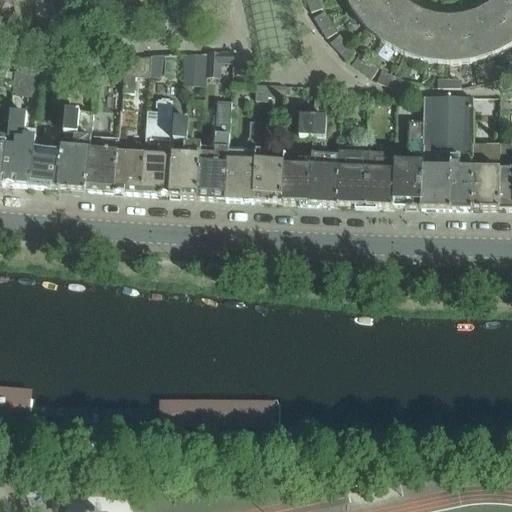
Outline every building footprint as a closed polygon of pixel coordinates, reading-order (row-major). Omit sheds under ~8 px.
[(351,12),(370,0),(344,0),(345,1),(348,6),(351,12)] [(366,31),(397,0),(370,0),(351,12),(354,16),(359,22),(362,26),(366,31)] [(384,45),(410,8),(407,5),(404,3),(402,1),(400,0),(397,0),(366,31),(371,35),(375,39),(380,42),(384,45)] [(511,10),(500,0),(498,0),(497,1),(494,3),(492,5),(489,8),(511,40),(511,10)] [(511,0),(500,0),(511,10),(511,0)] [(320,2),(309,6),(311,14),(323,9),(320,2)] [(141,17),(139,7),(124,11),(127,21),(141,17)] [(404,56),(422,14),(417,12),(413,10),(410,8),(384,45),(388,48),(393,51),(398,54),(404,56)] [(511,47),(511,40),(489,8),(485,10),(483,11),(477,14),(495,56),(500,54),(506,51),(510,48),(511,47)] [(127,21),(124,11),(110,14),(112,25),(127,21)] [(325,13),(314,20),(319,27),(329,20),(325,13)] [(426,63),(436,18),(432,17),(428,16),(422,14),(404,56),(410,59),(414,60),(420,62),(426,63)] [(495,56),(477,14),(474,15),(470,17),(466,18),(464,18),(473,63),(477,62),(484,61),(490,58),(495,56)] [(449,66),(449,20),(443,19),(439,19),(436,18),(426,63),(432,64),(438,65),(443,66),(449,66)] [(473,63),(464,18),(460,19),(456,19),(452,20),(449,20),(449,66),(456,65),(462,65),(467,64),(473,63)] [(329,20),(319,27),(323,34),(333,27),(329,20)] [(333,27),(323,34),(327,40),(338,34),(333,27)] [(57,38),(55,28),(40,32),(43,42),(57,38)] [(43,42),(40,32),(26,35),(28,46),(43,42)] [(340,38),(331,46),(337,52),(346,44),(340,38)] [(346,44),(337,52),(343,58),(352,49),(346,44)] [(352,49),(343,58),(348,64),(357,55),(352,49)] [(234,55),(207,56),(207,57),(205,76),(205,81),(221,81),(221,67),(233,67),(234,55)] [(161,81),(164,57),(152,58),(152,59),(149,80),(161,81)] [(207,57),(183,57),(183,75),(205,76),(207,57)] [(360,58),(353,68),(359,73),(366,62),(360,58)] [(149,80),(152,59),(127,62),(127,61),(125,61),(124,79),(149,80)] [(366,62),(359,73),(366,77),(373,67),(366,62)] [(500,68),(504,79),(511,75),(511,64),(511,63),(500,68)] [(109,67),(108,83),(122,84),(123,68),(109,67)] [(373,67),(366,77),(372,82),(379,71),(373,67)] [(43,70),(42,80),(59,82),(60,68),(43,70)] [(489,72),(494,83),(504,79),(500,68),(489,72)] [(42,80),(43,70),(15,73),(13,94),(40,97),(42,80)] [(383,74),(379,85),(386,88),(391,77),(383,74)] [(391,77),(386,88),(394,91),(399,80),(391,77)] [(437,78),(437,90),(449,90),(449,78),(437,78)] [(449,78),(449,90),(461,90),(461,78),(449,78)] [(399,80),(394,91),(401,95),(406,83),(399,80)] [(87,109),(88,81),(71,81),(70,109),(87,109)] [(268,104),(268,99),(269,88),(257,87),(256,104),(268,104)] [(191,117),(195,90),(183,88),(178,115),(191,117)] [(287,100),(287,90),(287,89),(269,88),(268,99),(287,100)] [(473,158),(473,147),(473,101),(424,100),(423,124),(423,170),(449,170),(449,213),(455,213),(473,213),(473,158)] [(169,200),(175,124),(171,124),(173,104),(169,104),(169,102),(161,102),(161,103),(158,103),(158,105),(156,105),(156,111),(158,111),(158,116),(155,116),(155,123),(148,122),(146,148),(142,198),(169,200)] [(225,204),(229,149),(231,106),(218,106),(214,156),(200,156),(197,202),(225,204)] [(86,194),(91,140),(94,115),(66,112),(63,139),(64,139),(70,140),(69,150),(63,149),(62,149),(57,191),(86,194)] [(30,189),(36,139),(36,132),(26,131),(27,116),(11,114),(8,132),(9,132),(2,187),(30,189)] [(300,119),(299,140),(312,141),(313,120),(300,119)] [(340,158),(339,158),(325,157),(326,141),(325,141),(326,121),(313,120),(312,141),(311,157),(309,208),(337,209),(340,158)] [(200,156),(201,147),(188,146),(189,122),(176,121),(175,124),(169,200),(197,202),(200,156)] [(422,213),(423,170),(423,124),(408,124),(408,165),(395,164),(392,212),(404,212),(422,213)] [(257,152),(265,152),(266,126),(250,125),(249,140),(244,150),(229,149),(225,204),(253,206),(254,205),(257,152)] [(9,132),(8,132),(0,131),(0,186),(2,187),(9,132)] [(62,149),(63,149),(64,139),(63,139),(62,141),(36,139),(30,189),(57,191),(62,149)] [(118,146),(119,146),(119,141),(91,140),(86,194),(114,196),(118,146)] [(511,143),(500,143),(500,147),(499,214),(511,213),(511,143)] [(142,198),(146,148),(119,146),(118,146),(114,196),(142,198)] [(499,214),(500,147),(473,147),(473,158),(473,213),(499,214)] [(281,206),(283,155),(283,156),(269,154),(268,165),(265,164),(265,152),(257,152),(254,205),(281,206)] [(309,208),(311,157),(283,155),(281,206),(309,208)] [(365,210),(368,157),(339,155),(339,158),(340,158),(337,209),(365,210)] [(392,212),(395,164),(395,158),(368,157),(365,210),(392,212)] [(449,213),(449,170),(423,170),(422,213),(449,213)] [(32,391),(0,387),(0,422),(28,425),(30,409),(32,391)] [(274,404),(163,404),(163,411),(163,424),(274,424),(274,404)]
